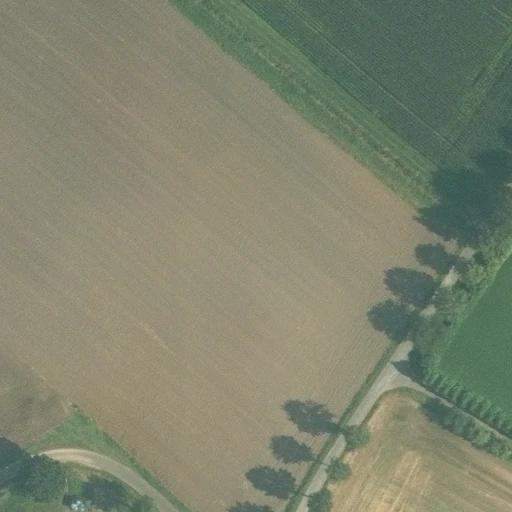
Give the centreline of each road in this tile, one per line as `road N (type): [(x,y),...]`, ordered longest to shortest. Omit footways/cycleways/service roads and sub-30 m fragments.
road 1 (unclassified): [(511,187),(301,511)]
road 2 (track): [(495,211),(245,0)]
road 3 (unclassified): [(173,511),(121,465),(84,455),(35,454),(0,477)]
